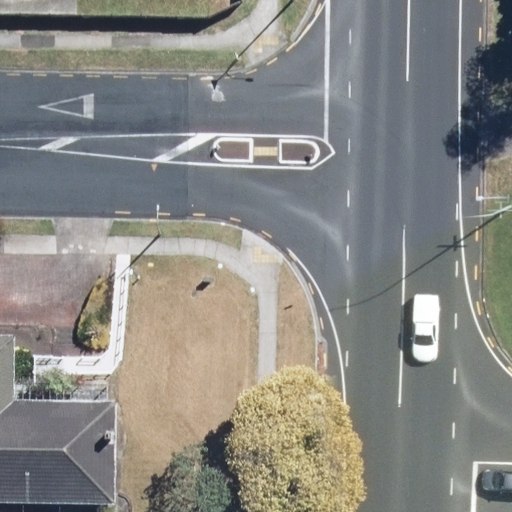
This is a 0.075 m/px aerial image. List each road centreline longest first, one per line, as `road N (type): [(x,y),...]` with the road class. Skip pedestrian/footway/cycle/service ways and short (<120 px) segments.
road 1 (residential): [(411,192),(48,181),(0,151)]
road 2 (residential): [(0,125),(37,107),(410,110)]
road 3 (secondary): [(411,192),(402,451)]
